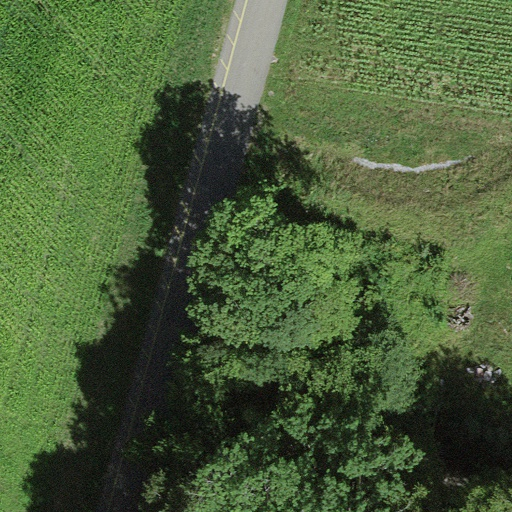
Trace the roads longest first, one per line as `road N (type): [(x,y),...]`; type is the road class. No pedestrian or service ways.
road 1 (unclassified): [(123,511),(263,0)]
road 2 (track): [(148,414),(308,469),(511,495)]
